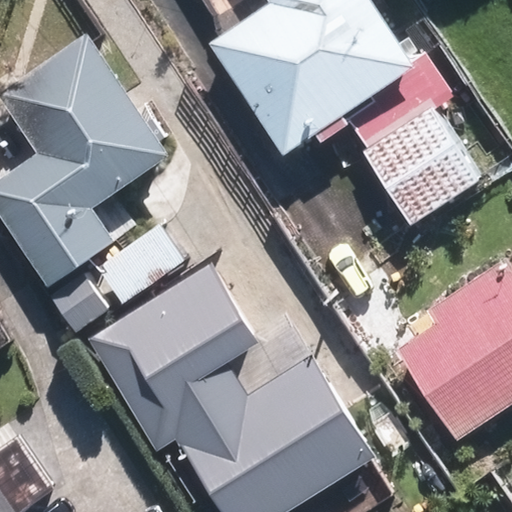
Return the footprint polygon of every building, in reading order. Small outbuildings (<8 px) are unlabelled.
[(295,0),(300,7),(238,47),(303,149),(432,67),(389,0),(295,0)] [(182,157),(106,41),(26,92),(68,156),(9,194),(71,289),(131,250),(104,208),(182,157)] [(440,113),(381,154),(424,216),(483,176),(440,113)] [(167,232),(113,270),(136,301),(190,263),(167,232)] [(511,408),(511,278),(421,338),(480,429),(511,408)] [(172,293),(114,329),(155,394),(213,358),(172,293)] [(289,511),(385,452),(332,368),(210,444),(252,511),(289,511)] [(0,487),(0,511),(13,511),(16,510),(0,487)]
